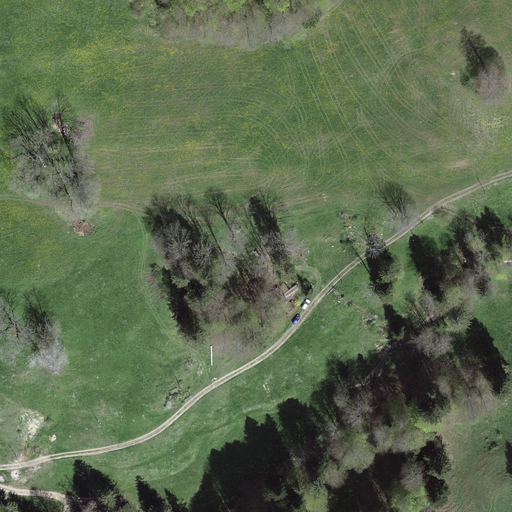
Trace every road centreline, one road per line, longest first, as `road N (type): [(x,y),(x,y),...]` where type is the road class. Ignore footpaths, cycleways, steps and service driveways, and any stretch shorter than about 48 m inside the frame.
road 1 (track): [(0,467),(150,435),(265,358),(302,325),(324,288),(363,257),(434,210),(511,177)]
road 2 (track): [(0,486),(117,502),(135,511)]
